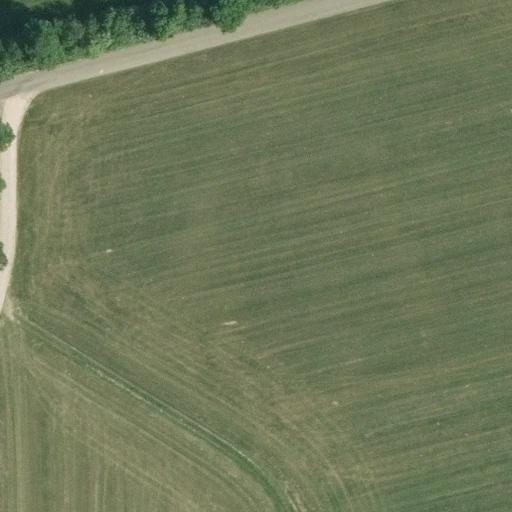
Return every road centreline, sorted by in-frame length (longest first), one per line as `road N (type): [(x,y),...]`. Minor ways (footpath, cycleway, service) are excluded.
road 1 (tertiary): [(358,0),(0,90)]
road 2 (track): [(11,87),(0,279)]
